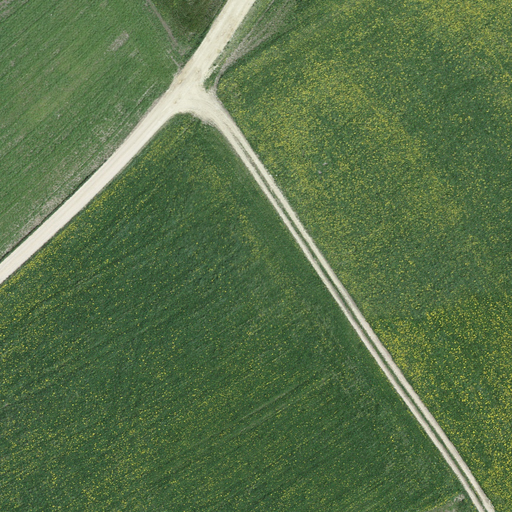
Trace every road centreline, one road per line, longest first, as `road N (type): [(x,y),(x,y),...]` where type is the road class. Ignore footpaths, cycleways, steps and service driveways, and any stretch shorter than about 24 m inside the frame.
road 1 (track): [(182,90),(233,133),(486,511)]
road 2 (track): [(0,274),(182,90),(240,0)]
